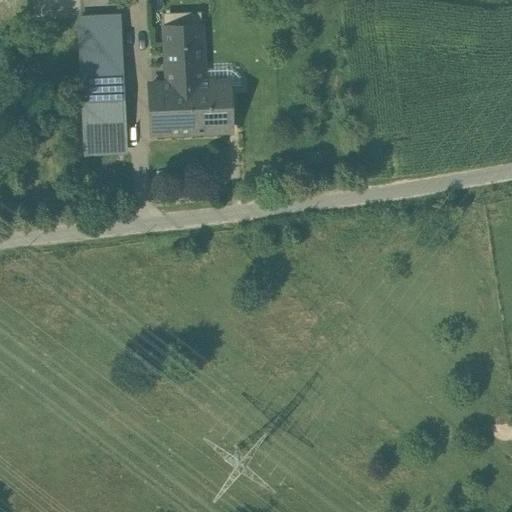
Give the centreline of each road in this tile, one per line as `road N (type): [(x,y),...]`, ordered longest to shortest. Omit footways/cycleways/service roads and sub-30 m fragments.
road 1 (residential): [(0,244),(511,166)]
road 2 (unknown): [(155,220),(135,0)]
